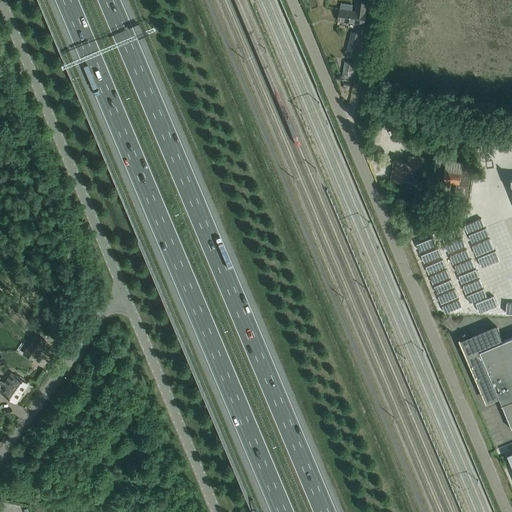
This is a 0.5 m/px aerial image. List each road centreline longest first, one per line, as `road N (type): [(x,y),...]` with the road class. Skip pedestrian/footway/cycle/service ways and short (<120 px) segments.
road 1 (motorway): [(66,0),(282,511)]
road 2 (unclassified): [(507,511),(291,0)]
road 3 (motorway): [(324,511),(109,0)]
road 4 (unclassified): [(126,299),(0,0)]
road 5 (unclassified): [(213,511),(126,299)]
road 6 (unclassified): [(0,458),(105,308),(126,299)]
